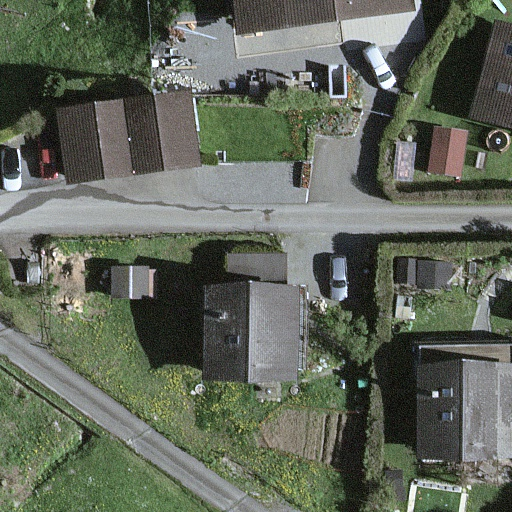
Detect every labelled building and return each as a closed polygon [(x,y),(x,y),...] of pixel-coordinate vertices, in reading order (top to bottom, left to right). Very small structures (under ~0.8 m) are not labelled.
[(403,0),(228,0),(232,29),(405,9),(403,0)] [(511,21),(498,18),(472,116),(511,126),(511,21)] [(183,91),(52,111),(63,183),(194,162),(183,91)] [(290,288),(198,288),(197,381),(289,381),(290,288)] [(511,355),(417,356),(417,455),(511,454),(511,355)]
